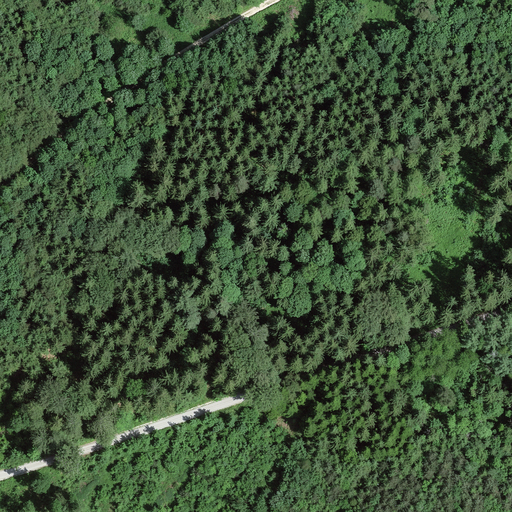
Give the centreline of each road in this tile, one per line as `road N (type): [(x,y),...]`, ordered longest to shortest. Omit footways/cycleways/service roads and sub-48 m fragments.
road 1 (track): [(0,474),(511,308)]
road 2 (track): [(0,189),(118,93),(276,0)]
